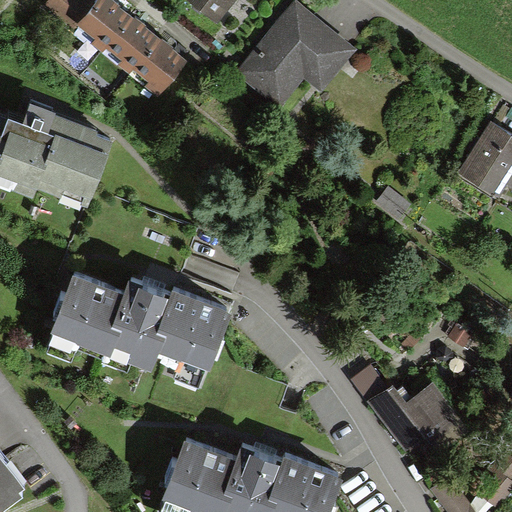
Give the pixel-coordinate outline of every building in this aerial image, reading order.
[(95,0),(94,1),(92,0),(52,0),(48,6),(152,83),(178,49),(111,0),(95,0)] [(226,0),(183,0),(210,21),(226,0)] [(343,52),(283,10),(238,73),(278,101),(296,76),(316,90),(343,52)] [(0,128),(0,177),(26,188),(31,176),(85,197),(105,147),(50,125),(46,135),(4,119),(0,128)] [(511,144),(485,128),(457,175),(492,197),(504,176),(511,180),(511,144)] [(120,294),(68,274),(47,329),(148,366),(155,348),(207,368),(227,313),(170,292),(168,298),(124,282),(120,294)] [(460,422),(428,382),(404,401),(373,362),(350,380),(403,445),(424,428),(435,442),(460,422)] [(227,456),(175,437),(154,491),(211,511),(261,511),(262,511),(264,511),(320,511),(334,475),(277,455),(275,461),(231,445),(227,456)] [(0,456),(0,500),(21,485),(0,456)] [(511,463),(503,457),(480,486),(497,499),(511,480),(511,463)] [(450,511),(471,511),(447,478),(433,488),(450,511)]
